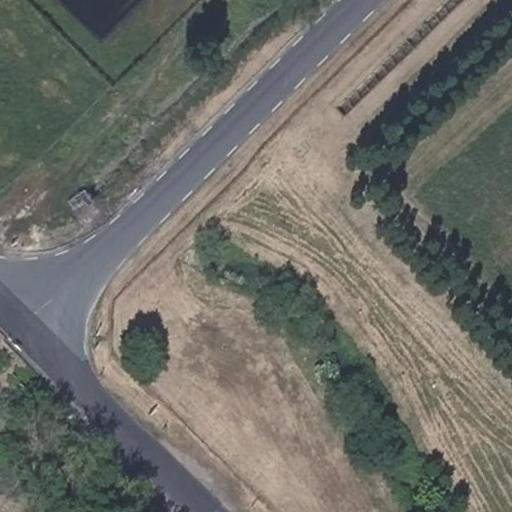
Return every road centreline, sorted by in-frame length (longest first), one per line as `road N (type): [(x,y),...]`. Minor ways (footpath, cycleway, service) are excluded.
road 1 (unclassified): [(28,331),(366,0)]
road 2 (tertiary): [(28,331),(208,511)]
